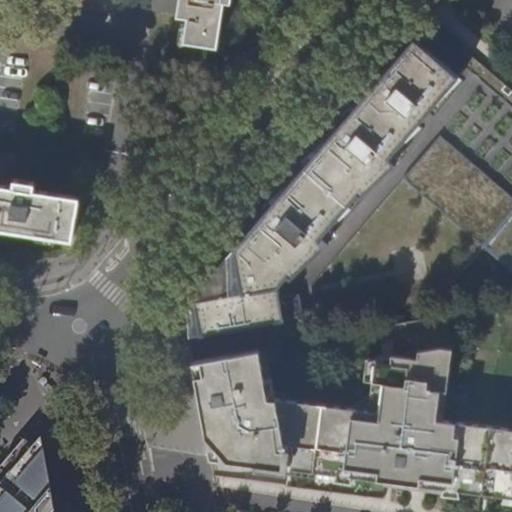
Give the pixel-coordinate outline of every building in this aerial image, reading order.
[(179,0),(177,16),(188,19),(184,40),(216,45),(224,1),(231,2),(230,0),(179,0)] [(454,78),(411,41),(370,89),(261,217),(305,253),(318,237),(385,159),(454,78)] [(431,149),(408,178),(487,243),(498,230),(511,214),(511,171),(453,123),(443,135),(437,130),(425,145),(431,149)] [(408,178),(385,159),(318,237),(326,243),(323,247),(335,257),(354,238),(351,234),(408,178)] [(0,229),(71,241),(77,198),(33,191),(33,184),(13,180),(13,187),(0,185),(0,229)] [(511,214),(498,230),(487,243),(511,264),(511,214)] [(305,253),(261,217),(193,295),(185,323),(188,339),(188,324),(195,297),(244,241),(248,244),(252,240),(290,271),(301,258),(319,273),(335,257),(323,247),(326,243),(318,237),(305,253)] [(188,324),(188,339),(303,318),(301,311),(299,297),(279,299),(277,286),(290,271),(252,240),(248,244),(244,241),(195,297),(188,324)] [(299,297),(301,311),(330,305),(290,271),(277,286),(279,299),(299,297)] [(193,365),(210,459),(331,478),(328,484),(351,487),(350,481),(433,494),(430,500),(453,504),(452,497),(498,504),(495,511),(504,511),(511,511),(511,427),(443,417),(454,349),(448,318),(366,333),(372,366),(368,394),(356,403),(266,389),(260,353),(193,365)] [(30,451),(41,438),(34,432),(23,446),(30,451)] [(52,511),(54,510),(41,438),(30,451),(23,446),(0,472),(0,511),(52,511)]
